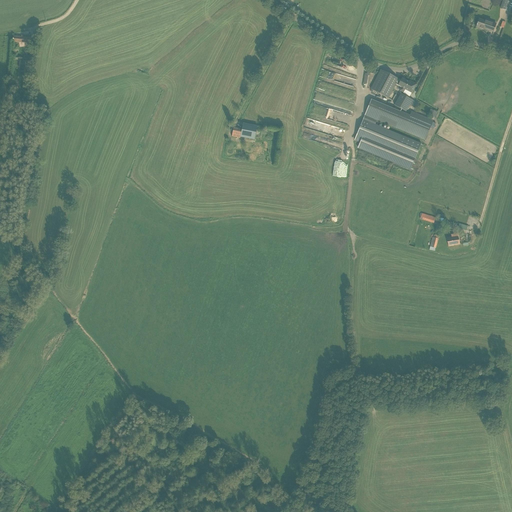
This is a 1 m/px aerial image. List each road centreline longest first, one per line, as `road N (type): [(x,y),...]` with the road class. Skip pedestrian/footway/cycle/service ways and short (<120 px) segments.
road 1 (unclassified): [(268,0),(345,52),(387,67),(407,68),(466,41),(511,54)]
road 2 (track): [(233,140),(230,129),(292,17)]
road 3 (track): [(474,236),(511,117)]
